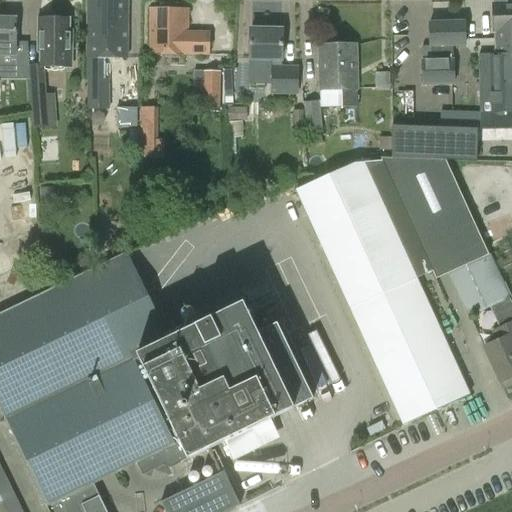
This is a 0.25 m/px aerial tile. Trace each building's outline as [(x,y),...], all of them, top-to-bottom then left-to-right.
[(118,0),(87,0),(87,58),(87,108),(88,108),(108,108),(109,108),(109,78),(99,78),(99,58),(126,58),(127,0),(118,0)] [(511,56),(511,3),(492,4),(493,32),(493,55),(511,56)] [(150,55),(187,55),(209,55),(210,33),(187,33),(187,9),(150,9),(150,55)] [(40,65),(29,65),(34,128),(47,127),(45,95),(43,67),(71,67),(71,49),(68,49),(69,19),(53,19),(51,17),(46,17),(43,19),(38,19),(38,40),(40,40),(40,65)] [(0,56),(1,56),(0,74),(28,75),(26,44),(16,44),(16,19),(0,18),(0,56)] [(453,86),(452,46),(464,46),(464,23),(429,24),(429,46),(430,46),(430,60),(421,60),(422,87),(453,86)] [(249,60),(271,60),(270,95),(299,95),(299,66),(281,66),(282,30),(250,30),(249,60)] [(319,91),(342,90),(342,107),(357,106),(356,46),(318,46),(319,91)] [(219,72),(203,72),(202,112),(218,113),(219,72)] [(319,101),(304,103),(307,132),(334,130),(333,116),(321,118),(319,101)] [(142,108),(141,157),(161,158),(162,140),(157,140),(158,108),(142,108)] [(476,161),(477,129),(392,127),(391,159),(476,161)] [(468,316),(490,306),(500,327),(490,332),(495,342),(483,348),(499,383),(511,377),(511,306),(507,297),(508,296),(489,256),(488,256),(445,161),(381,159),(436,279),(449,273),(468,316)] [(402,425),(469,394),(361,162),(352,162),(293,190),(402,425)] [(142,476),(164,465),(164,466),(170,468),(293,408),(294,409),(313,399),(277,325),(257,334),(242,303),(169,339),(127,253),(0,314),(0,409),(49,511),(105,511),(93,485),(137,464),(142,476)] [(0,511),(21,511),(0,467),(0,511)] [(166,511),(223,511),(238,505),(223,474),(162,503),(166,511)]
